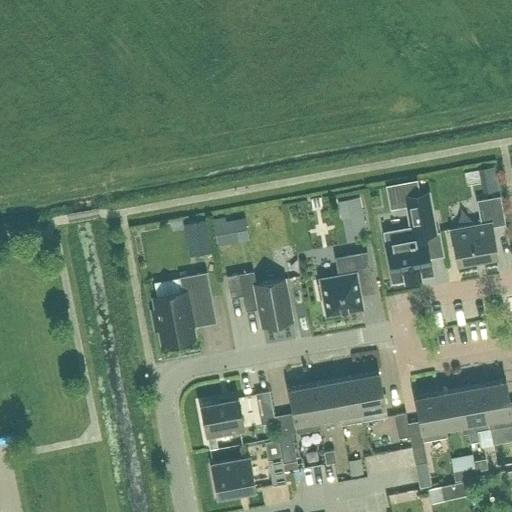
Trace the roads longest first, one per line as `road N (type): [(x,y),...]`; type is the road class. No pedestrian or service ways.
road 1 (residential): [(185,511),(163,375),(406,329)]
road 2 (residential): [(406,329),(401,300),(511,281)]
road 3 (residential): [(406,329),(411,360),(511,342)]
